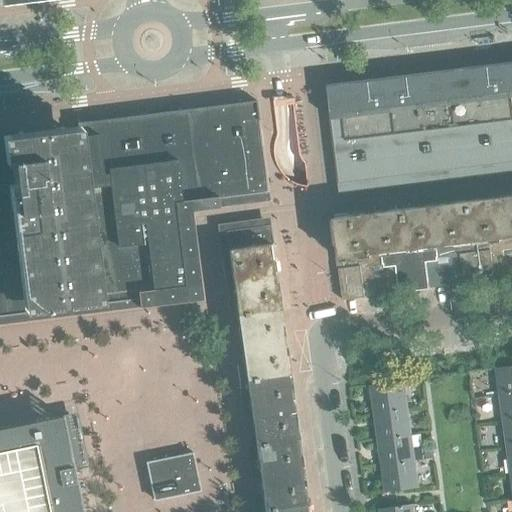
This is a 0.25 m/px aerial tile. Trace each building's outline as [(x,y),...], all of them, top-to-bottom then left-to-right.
[(511,162),(511,61),(327,84),(340,184),(511,162)] [(267,193),(256,100),(77,122),(80,146),(76,147),(75,144),(75,142),(72,140),(69,139),(34,144),(32,145),(30,147),(29,151),(30,156),(7,159),(3,132),(0,132),(0,316),(193,292),(182,204),(267,193)] [(511,194),(469,200),(479,284),(493,282),(493,281),(511,278),(511,194)] [(469,200),(405,208),(414,292),(430,290),(430,288),(464,284),(464,285),(479,284),(469,200)] [(375,212),(375,213),(377,229),(374,230),(381,294),(399,292),(399,293),(414,292),(405,208),(375,212)] [(374,230),(377,229),(375,213),(345,217),(333,219),(343,301),(344,300),(344,299),(364,296),(364,298),(365,298),(365,296),(381,294),(374,230)] [(254,240),(272,237),(270,225),(234,230),(231,232),(229,234),(228,236),(227,239),(228,248),(228,249),(255,246),(254,240)] [(272,272),(277,272),(272,237),(254,240),(255,246),(228,249),(237,313),(281,307),(278,281),(273,281),(272,272)] [(284,328),(281,307),(237,313),(241,344),(242,350),(246,379),(290,372),(284,328)] [(500,394),(511,392),(511,365),(496,368),(500,394)] [(290,403),(295,402),(290,372),(246,379),(250,410),(251,416),(255,443),(299,437),(296,411),(291,412),(290,403)] [(374,411),(407,407),(404,380),(371,385),(374,411)] [(511,419),(511,392),(500,394),(503,420),(511,419)] [(407,407),(374,411),(378,438),(411,433),(407,407)] [(0,511),(82,511),(72,463),(73,463),(74,462),(75,462),(76,461),(77,460),(78,460),(78,459),(79,459),(79,458),(80,457),(80,456),(80,455),(81,454),(81,453),(81,452),(81,451),(81,450),(80,449),(79,447),(79,446),(78,445),(78,444),(77,444),(76,443),(75,442),(74,442),(73,442),(71,441),(70,441),(69,441),(68,441),(67,441),(62,415),(15,425),(0,427),(0,511)] [(511,419),(503,420),(507,447),(511,446),(511,419)] [(415,460),(411,433),(378,438),(382,465),(415,460)] [(299,467),(304,467),(299,437),(255,443),(259,475),(264,508),(308,502),(305,476),(300,476),(299,467)] [(432,446),(424,447),(426,459),(434,457),(432,446)] [(193,452),(146,462),(154,501),(201,491),(193,452)] [(418,487),(415,460),(382,465),(385,491),(418,487)] [(309,511),(308,502),(264,508),(264,511),(309,511)] [(380,511),(413,511),(413,503),(380,508),(380,511)]
